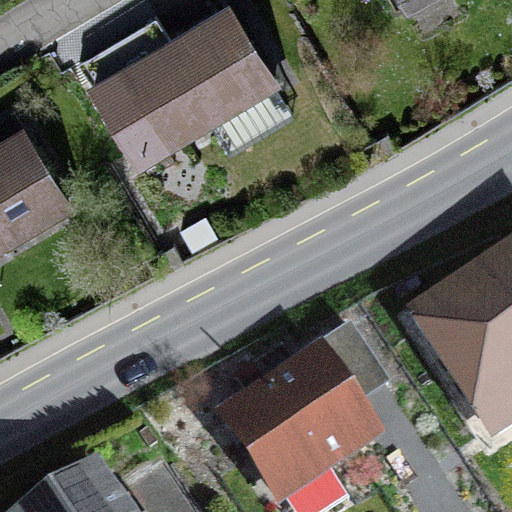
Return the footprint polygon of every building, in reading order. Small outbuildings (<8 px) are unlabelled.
[(438,0),(395,0),(405,18),(438,0)] [(275,102),(219,13),(114,78),(170,167),(275,102)] [(0,258),(70,218),(21,133),(0,145),(0,258)] [(511,436),(511,254),(398,327),(480,457),(511,436)] [(285,511),(372,455),(311,363),(208,431),(262,511),(285,511)] [(112,511),(87,474),(29,511),(112,511)]
